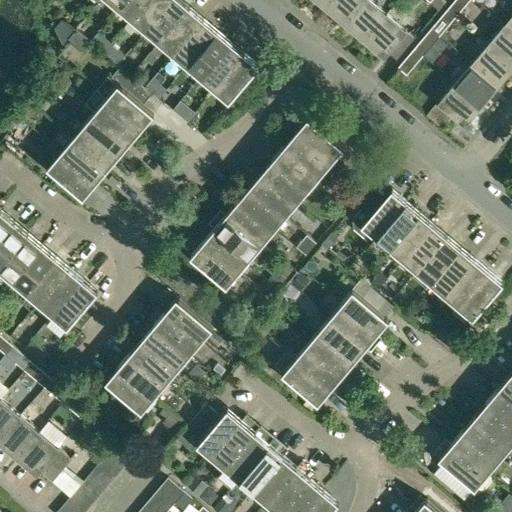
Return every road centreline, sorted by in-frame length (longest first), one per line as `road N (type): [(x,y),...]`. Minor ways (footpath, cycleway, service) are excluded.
road 1 (residential): [(132,242),(157,192),(242,132),(315,52)]
road 2 (residential): [(371,449),(401,401),(511,314)]
road 3 (residential): [(463,176),(315,52)]
road 4 (residential): [(371,449),(300,418),(236,366)]
road 5 (residential): [(56,378),(116,307),(132,242)]
road 6 (residential): [(132,242),(79,220),(3,160)]
